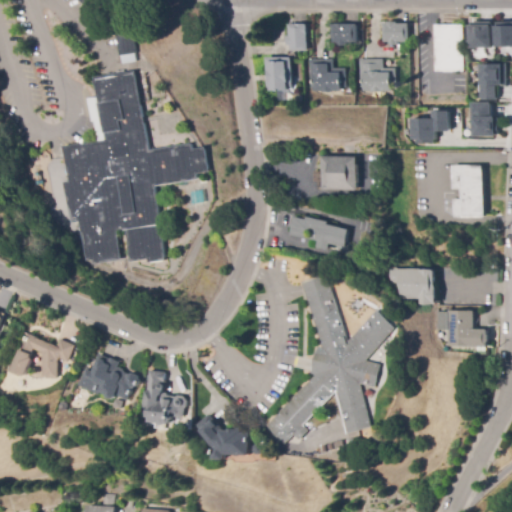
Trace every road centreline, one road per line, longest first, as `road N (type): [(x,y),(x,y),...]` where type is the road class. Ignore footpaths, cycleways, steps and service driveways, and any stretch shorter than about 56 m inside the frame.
road 1 (residential): [(232,0),(253,232),(233,288),(206,326),(189,338),(161,340),(0,271)]
road 2 (residential): [(0,18),(36,131),(62,134),(73,110),(28,0)]
road 3 (tertiary): [(511,347),(506,403),(448,511)]
